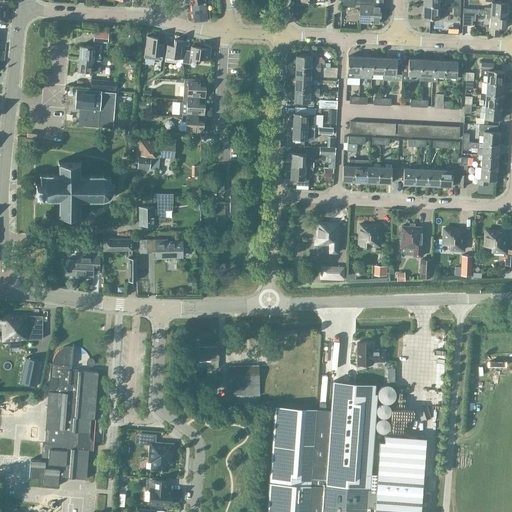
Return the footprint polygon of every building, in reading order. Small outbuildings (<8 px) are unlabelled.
[(188,0),(189,3),(192,3),(194,21),(207,20),(204,0),(188,0)] [(343,0),(343,8),(354,8),(354,5),(360,5),(359,22),(379,23),(380,5),(373,5),(373,0),(343,0)] [(487,14),(507,15),(508,3),(501,2),(501,0),(485,0),(485,2),(491,2),(490,7),(484,7),(484,9),(478,9),(478,14),(487,14)] [(407,6),(407,15),(419,14),(419,5),(407,6)] [(439,7),(423,6),(423,19),(439,19),(439,7)] [(476,21),(476,13),(471,13),(464,12),(463,25),(472,25),(473,21),(476,21)] [(487,14),(486,18),(490,18),(489,35),(499,35),(500,28),(506,28),(507,15),(487,14)] [(101,39),(109,39),(109,33),(95,32),(95,42),(101,42),(101,39)] [(162,60),(164,44),(157,44),(158,37),(147,36),(145,54),(150,54),(150,58),(162,60)] [(183,59),(185,50),(186,41),(174,39),(174,45),(167,45),(166,56),(165,61),(177,62),(178,59),(183,59)] [(81,46),(80,59),(102,60),(102,57),(103,49),(103,45),(93,44),(93,47),(81,46)] [(190,50),(185,50),(183,59),(183,63),(190,64),(190,58),(209,60),(211,47),(205,45),(204,48),(191,46),(190,50)] [(296,55),(296,66),(321,67),(321,63),(312,62),(312,56),(296,55)] [(360,58),(348,57),(347,78),(359,79),(360,58)] [(360,58),(359,79),(371,79),(371,74),(372,58),(360,58)] [(371,74),(383,74),(384,59),(372,58),(371,74)] [(102,60),(80,59),(79,72),(100,74),(101,65),(102,61),(102,60)] [(384,59),(383,74),(395,75),(396,59),(384,59)] [(420,75),(420,60),(408,59),(408,65),(402,65),(402,81),(413,81),(413,74),(420,75)] [(420,60),(420,75),(432,75),(432,60),(420,60)] [(445,61),(432,60),(432,75),(432,81),(437,82),(437,75),(444,76),(445,61)] [(457,61),(445,61),(444,76),(456,76),(457,61)] [(487,76),(486,82),(503,83),(504,71),(493,70),(494,63),(482,62),(481,75),(487,76)] [(296,66),(295,78),(311,79),(311,71),(321,71),(321,67),(296,66)] [(295,78),(295,91),(319,92),(319,91),(320,88),(311,88),(311,79),(295,78)] [(91,79),(90,88),(116,90),(117,81),(91,79)] [(187,97),(200,98),(205,98),(206,87),(200,86),(201,80),(184,79),(184,86),(188,86),(187,96),(187,97)] [(502,95),(503,83),(486,82),(485,94),(502,95)] [(77,89),(76,108),(81,108),(80,122),(87,123),(87,125),(99,126),(99,125),(104,126),(103,127),(114,128),(117,93),(102,92),(102,91),(77,89)] [(295,91),(294,102),(308,102),(310,102),(310,96),(314,97),(319,97),(319,92),(295,91)] [(435,107),(443,107),(443,101),(444,94),(435,94),(435,107)] [(484,106),(501,108),(502,95),(485,94),(480,94),(480,99),(485,100),(484,106)] [(180,102),(179,114),(183,114),(186,114),(186,115),(199,115),(204,115),(205,104),(199,104),(200,98),(187,97),(187,96),(183,96),(183,102),(180,102)] [(484,119),(483,124),(488,124),(488,119),(500,120),(501,108),(484,106),(484,119)] [(291,115),(291,119),(292,120),(293,120),(293,126),(315,127),(315,114),(307,113),(293,113),(293,114),(292,114),(291,115)] [(179,122),(179,128),(181,130),(186,131),(186,132),(203,133),(204,121),(198,121),(199,115),(186,115),(186,114),(183,114),(182,121),(181,121),(179,122)] [(474,123),(474,128),(480,129),(480,130),(483,130),(483,136),(482,143),(499,144),(499,132),(487,131),(488,124),(483,124),(476,124),(474,123)] [(293,126),(292,139),(306,139),(314,140),(315,127),(293,126)] [(138,168),(159,170),(160,157),(175,159),(176,139),(157,138),(156,142),(141,140),(138,168)] [(482,143),(482,155),(498,156),(499,144),(482,143)] [(291,161),(291,166),(314,167),(314,163),(305,163),(306,153),(292,153),(292,154),(290,154),(289,155),(289,160),(290,161),(291,161)] [(482,155),(481,167),(497,168),(498,156),(482,155)] [(343,165),(342,181),(354,182),(355,166),(356,160),(349,159),(349,165),(343,165)] [(355,166),(354,182),(367,182),(367,166),(368,160),(356,160),(355,166)] [(82,217),(80,215),(80,201),(90,201),(90,203),(92,204),(92,201),(101,201),(101,203),(103,203),(103,201),(108,199),(110,201),(112,199),(110,197),(113,194),(116,194),(116,192),(114,192),(114,187),(116,187),(116,185),(113,185),(110,180),(112,179),(110,177),(109,179),(103,177),(103,175),(101,175),(101,176),(92,176),(93,174),(90,174),(90,176),(81,175),(81,165),(83,163),(81,162),(79,164),(61,163),(59,161),(57,162),(59,164),(59,176),(55,176),(55,173),(53,173),(53,175),(47,175),(47,173),(46,173),(46,175),(42,175),(41,174),(39,175),(40,176),(40,183),(37,183),(35,181),(33,182),(36,184),(36,191),(34,193),(35,195),(37,192),(40,192),(40,199),(39,200),(40,202),(42,200),(45,200),(45,203),(47,203),(47,201),(52,201),(52,203),(54,203),(54,201),(59,201),(59,215),(57,217),(58,218),(60,216),(78,216),(81,218),(82,217)] [(379,167),(379,165),(373,164),(373,166),(367,166),(367,182),(379,183),(379,167)] [(379,167),(379,183),(391,183),(392,165),(385,165),(385,167),(379,167)] [(409,168),(398,167),(397,179),(403,179),(403,184),(415,184),(416,168),(416,165),(409,165),(409,168)] [(314,167),(291,166),(291,171),(289,171),(289,172),(288,177),(289,177),(290,177),(290,179),(297,179),(297,185),(309,185),(309,179),(305,179),(305,171),(313,171),(314,167)] [(434,169),(428,169),(428,185),(440,185),(441,169),(441,166),(434,166),(434,169)] [(446,170),(441,169),(440,185),(452,186),(453,167),(446,167),(446,170)] [(497,168),(481,167),(480,179),(478,179),(478,184),(487,185),(488,180),(496,180),(497,168)] [(416,168),(415,184),(428,185),(428,169),(416,168)] [(154,207),(139,207),(139,225),(155,225),(155,219),(165,219),(165,202),(173,202),(173,194),(154,194),(154,207)] [(213,214),(225,214),(225,202),(214,202),(213,214)] [(315,237),(315,244),(324,245),(324,243),(330,244),(329,252),(337,252),(338,230),(338,223),(332,223),(318,222),(317,237),(315,237)] [(360,224),(359,245),(380,246),(380,232),(373,231),(374,225),(360,224)] [(402,226),(401,248),(415,248),(415,255),(414,256),(422,257),(423,227),(402,226)] [(464,236),(457,236),(457,228),(444,228),(443,244),(450,245),(449,250),(463,251),(464,236)] [(485,230),(485,246),(492,247),(492,251),(505,252),(505,265),(511,265),(511,249),(505,249),(506,237),(499,237),(499,230),(485,230)] [(133,251),(133,239),(106,239),(103,242),(104,251),(133,251)] [(140,240),(140,253),(155,252),(156,258),(183,257),(182,241),(156,242),(156,239),(140,240)] [(67,260),(66,275),(75,276),(75,278),(79,278),(79,277),(92,278),(92,273),(98,274),(100,257),(77,255),(77,261),(67,260)] [(472,255),(462,255),(461,267),(461,275),(471,275),(472,255)] [(137,258),(128,258),(128,282),(137,282),(137,258)] [(422,260),(421,277),(431,278),(432,261),(422,260)] [(343,279),(344,267),(321,266),(321,278),(343,279)] [(375,266),(374,275),(385,275),(385,266),(375,266)] [(403,388),(428,391),(433,336),(428,335),(430,308),(414,306),(411,331),(401,330),(399,351),(406,352),(405,362),(414,363),(413,368),(416,368),(415,380),(425,381),(424,385),(419,384),(418,387),(404,385),(403,388)] [(0,315),(0,328),(2,328),(2,344),(10,345),(10,341),(21,341),(21,340),(42,340),(42,316),(27,316),(0,315)] [(373,363),(385,363),(385,351),(376,351),(376,352),(373,352),(373,343),(358,343),(358,347),(357,349),(356,351),(357,354),(358,356),(358,365),(373,365),(373,363)] [(31,460),(29,477),(44,479),(43,485),(59,486),(59,477),(86,479),(88,450),(92,450),(93,441),(90,438),(89,438),(91,419),(95,419),(99,372),(78,370),(71,370),(74,344),(73,344),(73,346),(68,346),(63,348),(59,350),(55,354),(53,358),(52,364),(50,363),(50,364),(51,364),(45,428),(46,428),(45,443),(43,443),(41,461),(31,460)] [(199,347),(199,360),(211,360),(211,369),(219,369),(218,347),(199,347)] [(37,386),(42,360),(26,357),(20,382),(37,386)] [(230,396),(260,395),(259,365),(229,366),(230,396)] [(268,502),(267,511),(366,511),(375,383),(333,380),(331,410),(275,406),(268,502)] [(162,471),(161,471),(163,472),(163,471),(168,471),(169,457),(172,457),(173,444),(155,443),(156,435),(141,434),(140,444),(151,445),(149,462),(152,462),(152,470),(162,471)] [(420,511),(422,490),(423,478),(423,476),(426,437),(385,435),(384,441),(380,441),(377,473),(374,511),(420,511)] [(172,490),(166,490),(167,481),(155,480),(154,489),(150,489),(149,504),(171,505),(171,504),(173,502),(174,499),(174,497),(173,494),(172,492),(172,490)]
